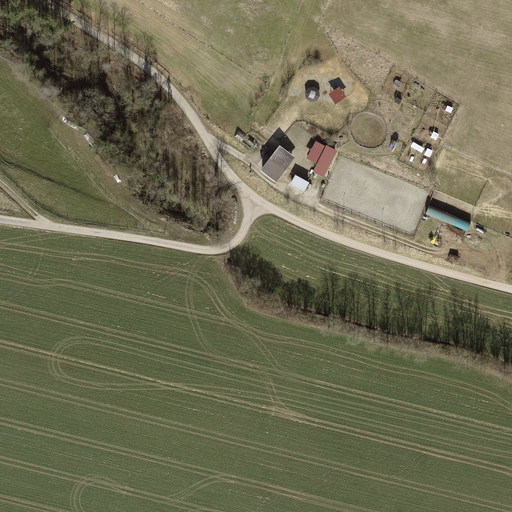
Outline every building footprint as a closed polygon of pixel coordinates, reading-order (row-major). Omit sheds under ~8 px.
[(309,86),(306,90),(306,97),(311,100),(317,99),(320,94),(320,89),(315,85),(309,86)] [(340,85),(330,91),(336,101),(347,95),(340,85)] [(319,161),(315,169),(324,174),(338,148),(327,142),(326,144),(317,139),(308,155),(319,161)] [(281,142),(261,166),(276,178),(296,155),(281,142)] [(310,180),(296,172),(290,182),(305,190),(310,180)] [(472,220),(429,203),(425,212),(467,230),(472,220)]
